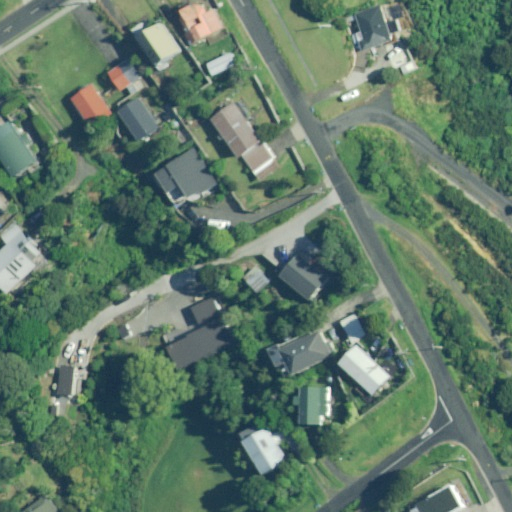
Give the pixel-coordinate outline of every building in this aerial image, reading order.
[(403,19),(397,0),(396,0),(358,13),(364,30),(359,32),(365,51),(397,40),(391,23),(403,19)] [(210,14),(203,3),(182,15),(198,44),(229,26),(219,9),(210,14)] [(165,22),(142,40),(162,68),(186,50),(165,22)] [(239,65),(233,53),(212,63),(218,75),(239,65)] [(133,83),(123,65),(110,73),(120,90),(133,83)] [(114,111),(95,83),(74,97),(93,125),(114,111)] [(163,125),(141,95),(120,111),(142,140),(163,125)] [(266,181),(287,163),(254,122),(258,119),(243,99),(217,120),(266,181)] [(43,162),(16,122),(0,132),(0,146),(21,177),(43,162)] [(222,182),(198,147),(155,176),(168,195),(186,183),(197,200),(222,182)] [(53,261),(17,220),(1,234),(10,244),(0,252),(0,281),(10,293),(38,268),(41,272),(53,261)] [(328,278),(300,254),(281,276),(310,300),(328,278)] [(333,354),(322,331),(284,349),(282,345),(272,350),(286,377),(333,354)] [(396,376),(363,345),(346,363),(379,394),(396,376)] [(78,367),(61,365),(59,393),(76,394),(78,367)] [(333,387),(307,386),(307,396),(301,395),(301,404),(307,404),(306,423),(325,424),(325,414),(333,414),(333,387)] [(261,433),(257,426),(244,433),(267,474),(290,461),(271,427),(261,433)] [(461,511),(470,507),(458,485),(414,508),(416,511),(461,511)] [(66,511),(53,494),(29,511),(66,511)]
